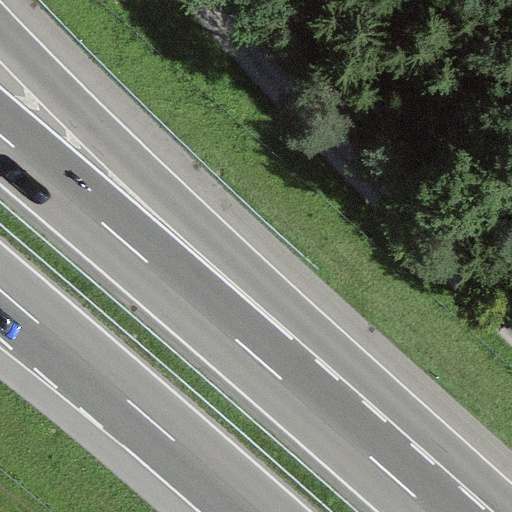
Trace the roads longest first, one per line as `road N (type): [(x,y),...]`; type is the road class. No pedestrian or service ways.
road 1 (motorway): [(288,384),(0,40)]
road 2 (track): [(511,350),(470,311),(251,0)]
road 3 (motorway): [(288,384),(0,135)]
road 4 (motorway): [(0,289),(256,511)]
road 5 (motorway): [(430,511),(288,384)]
